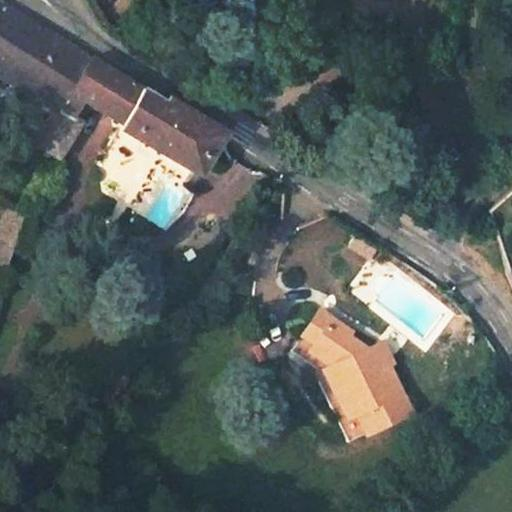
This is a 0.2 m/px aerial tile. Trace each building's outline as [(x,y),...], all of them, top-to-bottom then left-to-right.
[(53,156),(76,120),(69,115),(80,98),(194,166),(213,133),(169,105),(89,55),(2,0),(0,0),(0,74),(36,97),(13,131),(53,156)] [(0,209),(0,262),(14,264),(19,212),(0,209)] [(348,251),(370,264),(382,246),(359,232),(348,251)] [(292,340),(305,350),(327,322),(314,313),(292,340)] [(327,322),(305,350),(331,369),(340,391),(333,393),(344,417),(353,438),(399,419),(371,351),(360,355),(340,341),(344,335),(327,322)] [(335,446),(353,438),(344,417),(326,423),(335,446)]
